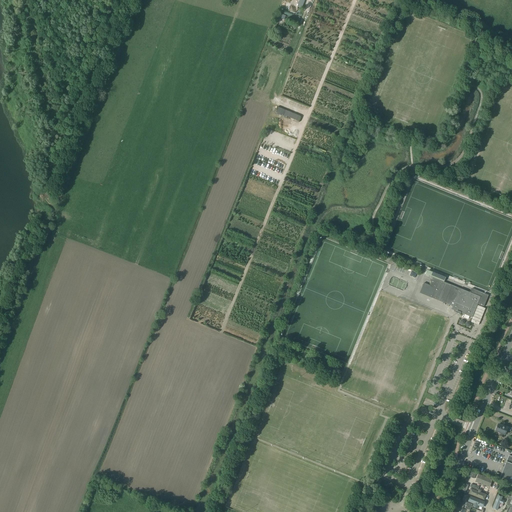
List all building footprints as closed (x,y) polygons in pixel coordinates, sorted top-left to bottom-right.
[(276,112),(299,121),(301,116),(278,107),(276,112)] [(427,271),(425,275),(432,277),(443,282),(445,278),(427,271)] [(424,284),(420,293),(431,297),(453,307),(452,310),(457,312),(456,313),(460,315),(461,313),(463,314),(465,315),(464,318),(468,319),(469,317),(473,318),(471,322),(473,323),(478,325),(479,325),(485,308),(482,307),(483,307),(488,295),(487,295),(471,288),(469,292),(443,282),(432,277),(429,286),(424,284)] [(511,428),(502,425),(501,426),(498,425),(497,428),(497,427),(496,428),(495,430),(495,431),(496,431),(496,432),(500,433),(499,436),(504,438),(505,435),(507,430),(510,431),(511,428)] [(511,457),(509,456),(500,480),(511,484),(511,457)] [(492,480),(478,474),(475,482),(489,488),(492,480)] [(484,501),(486,495),(480,492),(481,490),(479,489),(478,491),(471,488),(468,494),(484,501)] [(503,497),(497,495),(492,509),(497,511),(500,503),(503,504),(504,501),(502,500),(503,497)] [(483,508),(485,502),(470,496),(468,502),(473,504),(472,507),(477,509),(478,506),(483,508)]
